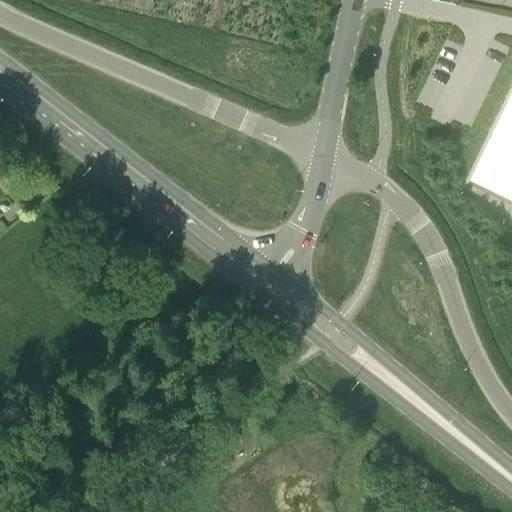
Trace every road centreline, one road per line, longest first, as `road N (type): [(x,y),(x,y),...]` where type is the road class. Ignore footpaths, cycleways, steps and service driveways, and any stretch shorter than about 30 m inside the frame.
road 1 (unclassified): [(324,158),(0,17)]
road 2 (primary): [(278,275),(0,61)]
road 3 (primary): [(0,89),(261,296)]
road 4 (unclassified): [(511,420),(479,372),(428,241),(390,200),(324,158)]
road 5 (primary): [(261,296),(511,492)]
road 6 (primary): [(511,467),(278,275)]
road 7 (secondary): [(324,158),(356,0)]
road 8 (secondary): [(278,275),(294,251),(324,158)]
